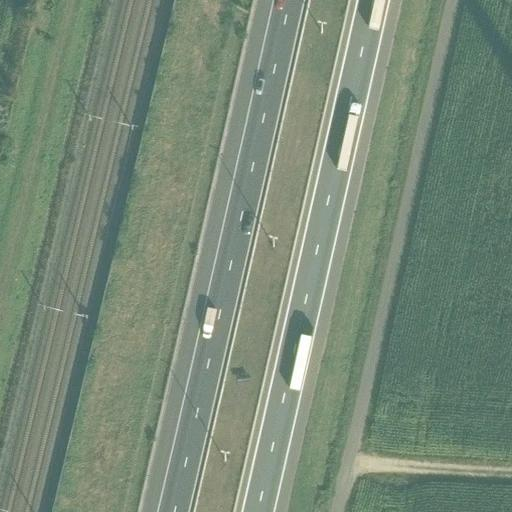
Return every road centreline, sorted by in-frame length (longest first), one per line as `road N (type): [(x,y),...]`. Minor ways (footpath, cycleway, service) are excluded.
road 1 (motorway): [(268,511),(386,0)]
road 2 (motorway): [(284,0),(166,511)]
road 3 (unclassified): [(337,511),(454,0)]
